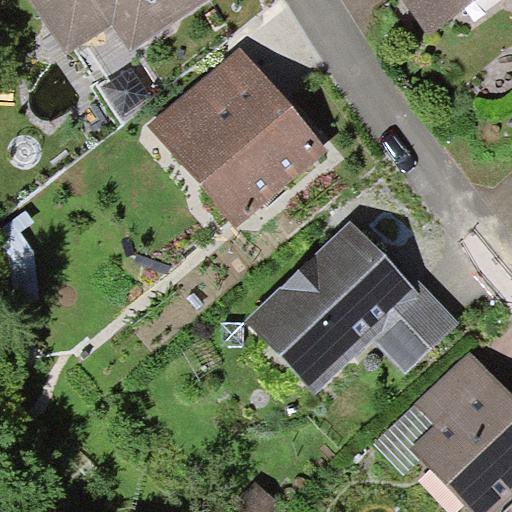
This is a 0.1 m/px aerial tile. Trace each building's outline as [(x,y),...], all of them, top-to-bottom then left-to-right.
[(213,0),(23,0),(66,63),(115,30),(132,55),(213,0)] [(405,0),(431,35),(478,0),(405,0)] [(242,51),(148,128),(236,233),(329,156),(242,51)] [(351,224),(245,326),(315,397),(375,344),(406,377),(459,327),(410,272),(403,278),(351,224)] [(511,399),(470,354),(413,407),(437,433),(416,452),(472,511),(503,511),(511,504),(511,399)] [(252,482),(233,507),(238,511),(270,511),(278,502),(252,482)]
